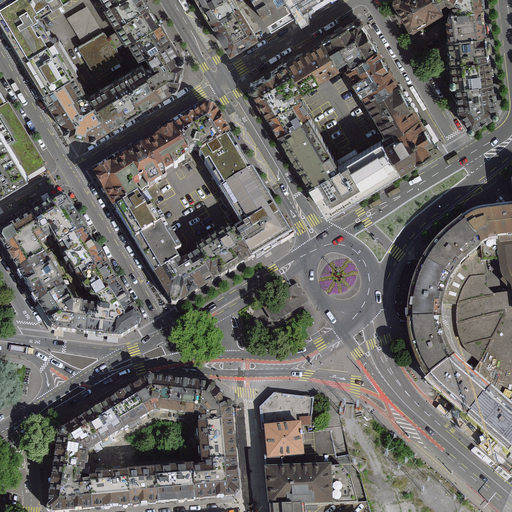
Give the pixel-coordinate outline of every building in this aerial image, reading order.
[(0,0),(0,23),(21,58),(52,40),(38,16),(27,0),(0,0)] [(27,0),(38,16),(64,0),(27,0)] [(120,0),(111,5),(107,8),(118,26),(149,8),(143,0),(120,0)] [(232,0),(198,0),(199,1),(212,23),(237,8),(232,0)] [(303,7),(298,0),(255,0),(271,26),(303,7)] [(443,12),(436,0),(392,0),(392,3),(409,30),(414,31),(443,12)] [(452,5),(453,12),(484,8),(482,0),(436,0),(440,6),(446,3),(452,5)] [(104,33),(88,7),(67,19),(83,46),(104,33)] [(149,8),(118,26),(128,43),(159,25),(149,8)] [(253,34),(237,8),(212,23),(228,49),(253,34)] [(446,13),(448,41),(487,36),(484,8),(453,12),(446,13)] [(339,31),(320,42),(335,67),(343,61),(347,67),(377,50),(358,19),(339,31)] [(159,25),(128,43),(139,61),(170,43),(159,25)] [(77,49),(95,78),(121,62),(104,33),(83,46),(77,49)] [(448,41),(450,62),(489,58),(487,36),(448,41)] [(56,37),(52,40),(21,58),(43,94),(75,74),(78,72),(56,37)] [(301,54),(282,65),(298,92),(317,81),(336,69),(335,67),(320,42),(301,54)] [(139,72),(158,103),(177,92),(184,65),(170,43),(139,61),(135,64),(139,72)] [(382,59),(377,50),(347,67),(343,70),(362,102),(396,81),(392,75),(382,59)] [(455,83),(491,79),(489,58),(450,62),(452,83),(455,83)] [(249,84),(269,116),(298,98),(296,94),(298,92),(282,65),(267,74),(249,84)] [(139,72),(122,82),(141,113),(158,103),(139,72)] [(75,74),(43,94),(53,110),(55,113),(73,102),(87,94),(84,90),(75,74)] [(495,112),(491,79),(455,83),(459,105),(470,126),(495,112)] [(413,109),(396,81),(362,102),(379,130),(413,109)] [(122,82),(87,103),(106,134),(141,113),(122,82)] [(274,124),(279,134),(309,116),(305,109),(308,108),(304,102),(301,104),(298,98),(269,116),(274,124)] [(87,103),(73,102),(55,113),(71,140),(80,142),(90,144),(106,134),(87,103)] [(0,196),(24,182),(46,169),(6,104),(0,107),(0,196)] [(413,109),(379,130),(385,140),(380,142),(398,172),(411,163),(434,150),(437,148),(435,145),(425,130),(413,109)] [(207,113),(171,134),(188,161),(193,159),(195,162),(231,141),(214,114),(207,113)] [(295,160),(310,184),(343,165),(312,114),(309,116),(279,134),(295,160)] [(171,134),(138,154),(155,182),(188,161),(171,134)] [(219,197),(252,177),(231,141),(195,162),(202,175),(205,173),(219,197)] [(398,172),(380,142),(362,153),(343,165),(310,184),(322,205),(328,214),(380,183),(398,172)] [(94,181),(115,214),(133,203),(126,192),(138,185),(141,190),(155,182),(138,154),(94,181)] [(219,197),(239,231),(231,236),(251,269),(292,245),(277,218),(252,177),(219,197)] [(65,199),(35,216),(44,231),(54,226),(64,245),(89,230),(82,218),(80,213),(73,200),(65,199)] [(155,284),(179,270),(175,264),(172,258),(182,252),(155,206),(145,211),(139,200),(133,203),(115,214),(122,227),(145,265),(152,278),(155,284)] [(467,218),(458,224),(477,252),(481,247),(489,244),(495,243),(511,241),(511,222),(511,212),(474,216),(467,218)] [(2,240),(21,272),(50,255),(43,243),(49,239),(44,231),(35,216),(4,235),(2,240)] [(436,242),(419,266),(446,283),(452,276),(464,262),(477,252),(458,224),(436,242)] [(89,230),(64,245),(83,278),(108,264),(98,246),(89,230)] [(251,269),(231,236),(199,258),(203,264),(218,289),(251,269)] [(511,241),(495,243),(500,279),(509,293),(511,308),(511,241)] [(511,308),(509,293),(494,295),(484,286),(481,247),(477,252),(464,262),(452,276),(446,283),(441,304),(457,306),(457,310),(455,327),(458,338),(464,350),(480,363),(468,377),(489,395),(511,414),(511,308)] [(21,272),(40,306),(69,288),(74,286),(61,263),(59,264),(53,254),(50,255),(21,272)] [(108,264),(83,278),(92,293),(96,293),(96,299),(102,299),(116,291),(112,284),(118,281),(113,272),(108,264)] [(218,289),(203,264),(190,271),(186,265),(179,270),(155,284),(174,315),(218,289)] [(404,325),(439,325),(440,308),(441,304),(446,283),(419,266),(413,265),(408,266),(403,270),(397,289),(393,307),(393,315),(396,322),(404,325)] [(96,307),(93,336),(123,339),(139,330),(140,326),(140,321),(118,281),(112,284),(116,291),(102,299),(107,308),(96,307)] [(307,303),(296,286),(260,309),(271,326),(307,303)] [(93,336),(96,307),(79,304),(69,288),(40,306),(54,328),(53,331),(60,335),(61,332),(93,336)] [(415,370),(425,385),(452,362),(445,351),(440,337),(439,325),(404,325),(405,340),(409,356),(415,370)] [(425,385),(434,393),(467,421),(489,395),(468,377),(458,368),(452,362),(425,385)] [(139,386),(155,412),(162,407),(175,409),(181,379),(161,377),(151,378),(145,382),(139,386)] [(207,384),(181,379),(175,409),(201,414),(207,384)] [(221,387),(207,384),(201,414),(206,415),(206,419),(237,417),(236,401),(221,387)] [(132,390),(113,401),(129,427),(155,412),(139,386),(132,390)] [(261,409),(260,420),(300,416),(312,415),(313,399),(274,394),(261,409)] [(467,421),(504,453),(511,442),(511,414),(489,395),(467,421)] [(101,409),(91,415),(107,441),(117,435),(129,427),(113,401),(101,409)] [(91,415),(69,427),(93,450),(107,441),(91,415)] [(260,420),(264,459),(285,457),(304,455),(300,416),(260,420)] [(237,417),(206,419),(208,456),(240,454),(237,417)] [(60,442),(56,464),(83,467),(83,462),(91,462),(93,450),(69,427),(61,434),(60,442)] [(208,465),(197,466),(200,499),(240,496),(243,492),(240,454),(208,456),(208,465)] [(269,508),(305,505),(351,500),(349,478),(347,464),(286,465),(285,457),(264,459),(269,508)] [(98,508),(95,477),(81,478),(83,467),(56,464),(49,511),(77,510),(98,508)] [(158,469),(161,503),(200,499),(197,466),(158,469)] [(133,472),(136,505),(161,503),(158,469),(133,472)] [(95,477),(98,508),(136,505),(133,472),(101,474),(101,477),(95,477)]
